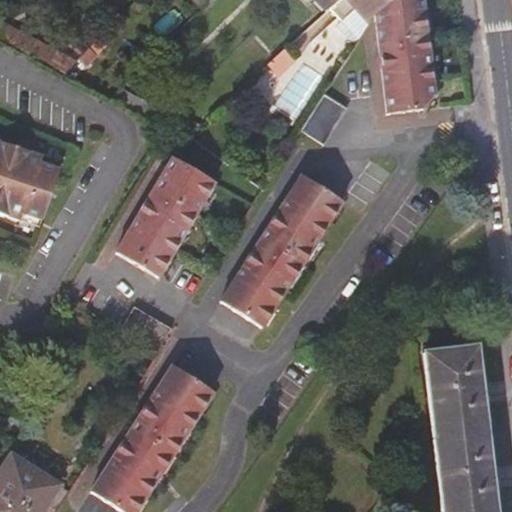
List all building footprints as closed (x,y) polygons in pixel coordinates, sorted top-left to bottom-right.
[(339,0),(338,1),(334,6),(361,36),(375,15),(375,14),(392,0),(339,0)] [(434,95),(423,0),(392,0),(375,14),(387,115),(422,111),(434,95)] [(76,58),(0,17),(0,40),(45,64),(61,72),(76,58)] [(95,54),(87,47),(76,58),(84,66),(95,54)] [(0,209),(20,217),(23,209),(43,216),(60,166),(65,167),(76,131),(72,130),(81,104),(65,98),(67,91),(6,71),(9,64),(0,60),(0,209)] [(172,113),(121,85),(108,97),(160,124),(172,113)] [(347,109),(323,94),(299,132),(323,146),(347,109)] [(199,126),(172,113),(160,124),(163,126),(186,138),(199,126)] [(215,188),(173,161),(114,254),(155,281),(215,188)] [(341,203),(300,176),(218,304),(258,329),(341,203)] [(40,223),(43,216),(23,209),(20,217),(40,223)] [(118,332),(155,356),(170,333),(133,310),(118,332)] [(471,384),(467,353),(416,360),(435,511),(487,511),(483,479),(471,384)] [(131,511),(209,393),(169,366),(86,494),(113,511),(131,511)] [(0,511),(38,511),(56,486),(9,457),(0,470),(0,511)] [(54,511),(67,493),(56,486),(38,511),(54,511)]
